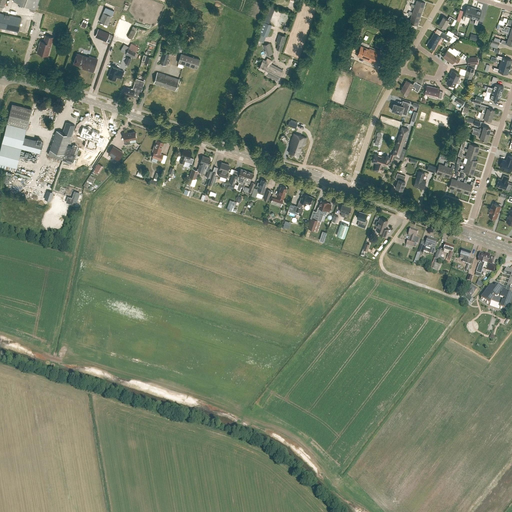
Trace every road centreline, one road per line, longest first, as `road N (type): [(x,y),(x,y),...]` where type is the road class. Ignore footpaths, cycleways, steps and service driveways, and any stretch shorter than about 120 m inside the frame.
road 1 (track): [(353,511),(291,451),(242,423),(0,346)]
road 2 (secondary): [(350,191),(0,76)]
road 3 (unclassified): [(463,300),(381,267),(411,214)]
road 4 (residential): [(467,232),(511,90)]
road 5 (residential): [(350,191),(399,70)]
